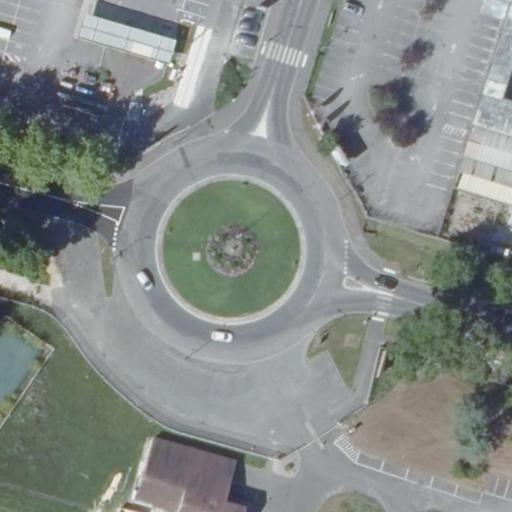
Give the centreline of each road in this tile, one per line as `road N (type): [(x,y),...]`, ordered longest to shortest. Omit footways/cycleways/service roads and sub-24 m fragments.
road 1 (secondary): [(142,221),(139,275),(150,300),(196,340),(258,343),(308,308),(322,280)]
road 2 (secondary): [(322,280),(511,329)]
road 3 (unclassified): [(301,0),(257,161)]
road 4 (secondary): [(322,280),(321,220),(284,173),(257,161)]
road 5 (secondary): [(0,180),(142,221)]
road 6 (secondary): [(257,161),(228,157),(175,176),(142,221)]
